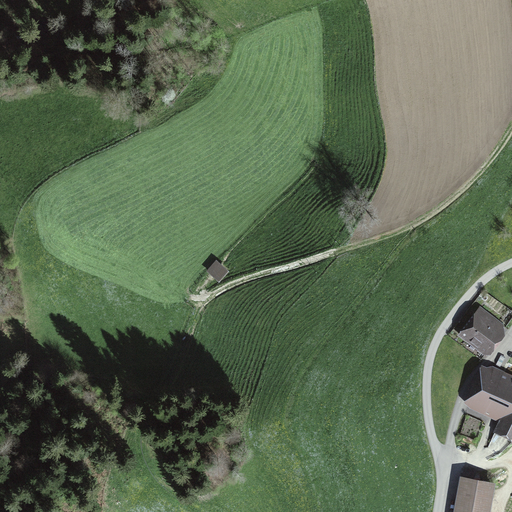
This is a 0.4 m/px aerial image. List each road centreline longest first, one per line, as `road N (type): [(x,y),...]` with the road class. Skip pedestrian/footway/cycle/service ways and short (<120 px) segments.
road 1 (track): [(198,308),(233,283),(413,224),(482,170),(511,130)]
road 2 (residential): [(511,262),(457,307),(428,363),(437,511)]
